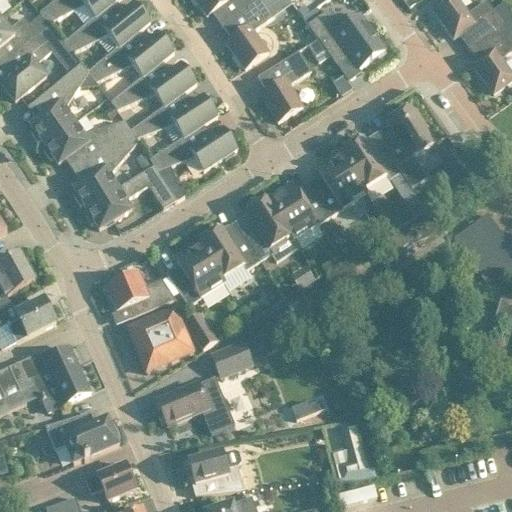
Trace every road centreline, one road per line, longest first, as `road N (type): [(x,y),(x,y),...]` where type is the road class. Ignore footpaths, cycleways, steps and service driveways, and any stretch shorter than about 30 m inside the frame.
road 1 (residential): [(167,511),(149,454),(64,275)]
road 2 (residential): [(64,275),(144,241),(269,160)]
road 3 (residential): [(269,160),(163,0)]
road 4 (residential): [(269,160),(427,66)]
road 5 (residential): [(64,275),(0,169)]
road 6 (residential): [(427,66),(482,137),(511,154)]
